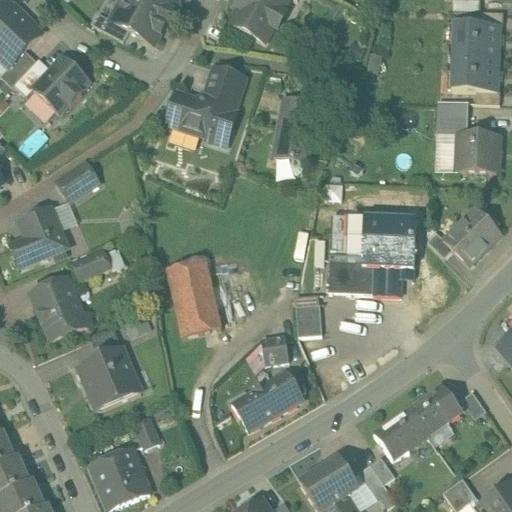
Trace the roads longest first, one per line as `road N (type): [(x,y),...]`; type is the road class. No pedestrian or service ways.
road 1 (residential): [(455,335),(165,511)]
road 2 (residential): [(212,0),(168,77),(81,40),(38,0)]
road 3 (residential): [(84,511),(19,359),(0,359)]
